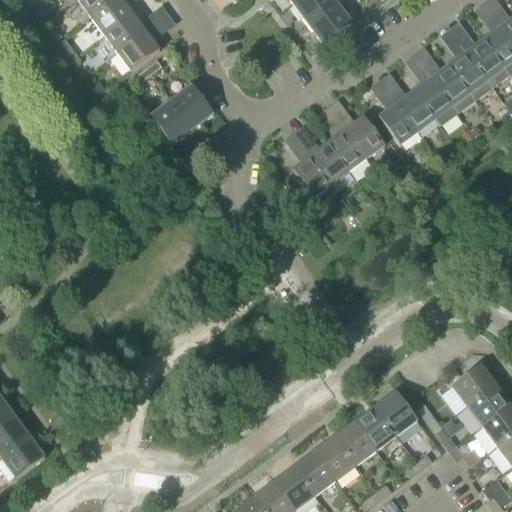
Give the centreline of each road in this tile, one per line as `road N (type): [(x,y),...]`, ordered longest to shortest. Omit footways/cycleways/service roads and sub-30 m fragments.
road 1 (tertiary): [(353,362),(188,484),(90,479),(44,511)]
road 2 (residential): [(353,362),(242,208),(245,126)]
road 3 (residential): [(245,126),(313,81),(356,80),(461,0)]
road 4 (tertiary): [(511,341),(501,327),(462,312),(419,315),(353,362)]
road 5 (residential): [(245,126),(213,86),(199,29),(176,0)]
